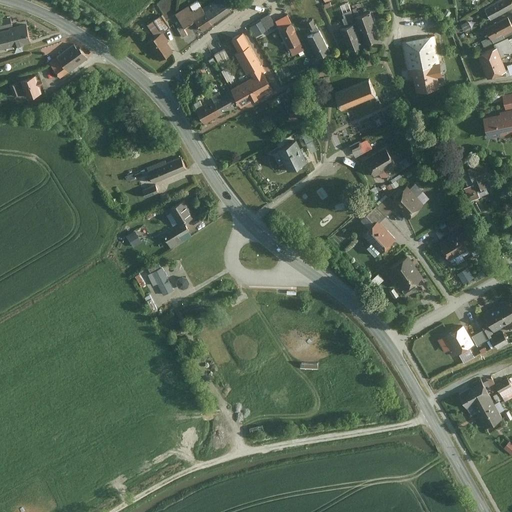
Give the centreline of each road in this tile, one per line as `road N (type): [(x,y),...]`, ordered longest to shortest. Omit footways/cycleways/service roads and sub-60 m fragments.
road 1 (unclassified): [(196,468),(244,451),(433,420)]
road 2 (tertiary): [(249,225),(356,307),(388,343)]
road 3 (tertiary): [(5,0),(81,34),(154,92)]
road 4 (tertiary): [(154,92),(249,225)]
road 5 (residential): [(511,271),(388,343)]
road 6 (residential): [(154,92),(255,0)]
